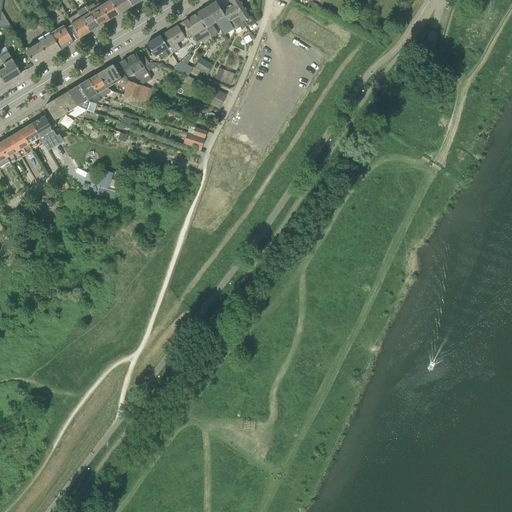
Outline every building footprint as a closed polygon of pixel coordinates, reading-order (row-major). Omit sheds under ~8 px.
[(109,20),(119,14),(110,0),(109,0),(100,6),(109,20)] [(110,0),(119,14),(132,6),(128,0),(110,0)] [(228,0),(232,5),(245,27),(253,22),(239,0),(228,0)] [(219,7),(216,2),(207,8),(216,22),(215,22),(223,35),(233,29),(219,7)] [(316,11),(319,6),(312,2),(309,8),(316,11)] [(88,8),(100,26),(109,20),(100,6),(99,4),(95,6),(94,4),(88,8)] [(233,29),(235,31),(241,27),(242,29),(245,27),(232,5),(225,9),(222,5),(219,7),(233,29)] [(78,13),(90,32),(100,26),(88,8),(87,6),(77,12),(78,13)] [(216,22),(207,8),(198,13),(206,27),(212,38),(218,34),(213,26),(210,28),(209,26),(215,22),(216,22)] [(2,12),(0,21),(0,26),(10,25),(2,12)] [(80,38),(90,32),(78,13),(69,19),(70,22),(80,38)] [(192,35),(195,41),(198,39),(199,41),(207,36),(202,29),(206,27),(198,13),(184,21),(192,35)] [(178,44),(185,40),(185,39),(185,38),(192,35),(184,21),(160,36),(172,54),(181,49),(178,44)] [(52,36),(61,50),(80,38),(70,22),(51,33),(53,36),(52,36)] [(39,44),(47,58),(61,50),(52,36),(39,44)] [(160,36),(147,44),(155,57),(158,55),(161,60),(166,57),(168,56),(165,51),(168,56),(172,54),(160,36)] [(26,52),(34,66),(47,58),(39,44),(26,52)] [(149,63),(141,50),(135,54),(143,67),(149,63)] [(0,86),(5,84),(21,74),(8,53),(0,57),(0,86)] [(151,79),(147,72),(161,64),(160,63),(151,62),(149,63),(143,67),(135,54),(120,63),(128,77),(134,73),(139,82),(144,84),(151,79)] [(189,54),(181,62),(187,65),(192,57),(189,54)] [(201,58),(195,68),(207,75),(212,65),(201,58)] [(125,92),(124,95),(124,96),(145,103),(150,89),(128,81),(125,77),(122,79),(113,65),(97,74),(106,89),(107,88),(116,83),(126,90),(125,92)] [(220,81),(231,85),(235,74),(225,70),(220,81)] [(97,74),(88,80),(98,96),(103,97),(110,93),(111,91),(107,88),(106,89),(97,74)] [(209,104),(220,109),(227,95),(215,90),(216,89),(204,84),(187,76),(184,83),(199,88),(199,90),(213,95),(209,104)] [(89,102),(97,104),(102,106),(105,102),(103,97),(98,96),(88,80),(79,85),(89,102)] [(94,113),(97,104),(89,102),(79,85),(68,92),(77,106),(88,111),(94,113)] [(66,114),(66,113),(76,117),(77,117),(83,119),(88,111),(77,106),(68,92),(56,99),(66,114)] [(56,99),(45,106),(51,115),(46,118),(50,125),(56,121),(55,120),(66,114),(56,99)] [(32,124),(45,144),(58,137),(50,125),(46,118),(45,116),(32,124)] [(70,128),(73,119),(65,116),(61,124),(70,128)] [(122,122),(138,125),(139,120),(123,117),(122,122)] [(31,148),(37,145),(38,147),(44,144),(44,145),(45,144),(32,124),(21,131),(31,148)] [(194,135),(205,139),(207,131),(196,128),(194,135)] [(27,154),(25,152),(31,148),(21,131),(11,137),(23,157),(27,154)] [(118,140),(126,142),(128,135),(120,133),(118,140)] [(184,144),(190,146),(201,149),(205,139),(194,135),(187,133),(186,138),(184,144)] [(0,144),(10,161),(14,159),(16,161),(23,157),(11,137),(0,143),(0,144)] [(3,166),(10,161),(0,144),(0,170),(4,167),(3,166)] [(113,174),(105,171),(100,187),(109,190),(113,174)]
